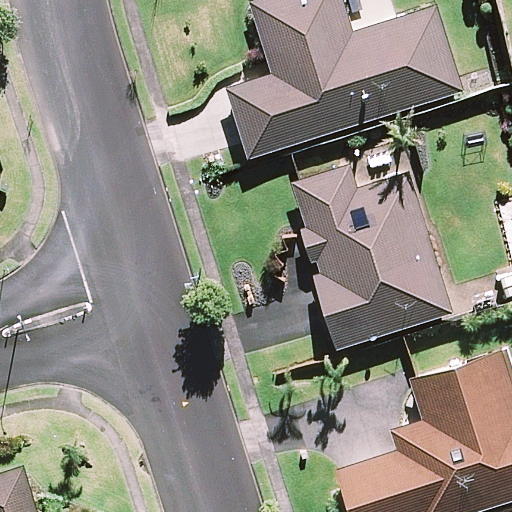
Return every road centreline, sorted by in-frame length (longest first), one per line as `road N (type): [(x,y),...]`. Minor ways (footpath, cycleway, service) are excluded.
road 1 (residential): [(144,287),(63,0)]
road 2 (residential): [(220,511),(144,287)]
road 3 (residential): [(0,337),(144,287)]
